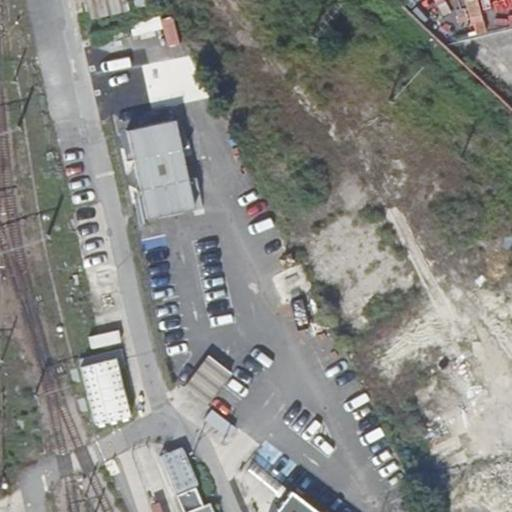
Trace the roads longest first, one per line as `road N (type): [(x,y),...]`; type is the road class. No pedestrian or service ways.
road 1 (unknown): [(276,335),(381,511)]
road 2 (unknown): [(230,500),(258,439),(276,335)]
road 3 (unknown): [(241,232),(177,82)]
road 4 (unknown): [(276,335),(148,361)]
